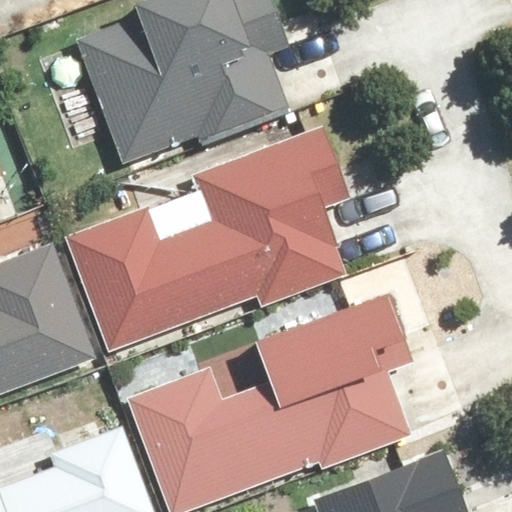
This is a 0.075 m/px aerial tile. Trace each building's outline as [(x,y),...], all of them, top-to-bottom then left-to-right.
[(224,141),(304,112),(282,51),(297,45),(280,0),(176,0),(88,32),(135,163),(220,131),(224,141)] [(209,173),(214,187),(80,238),(123,352),(273,296),(276,303),(360,272),(337,209),(363,199),(336,125),(209,173)] [(0,397),(106,359),(64,244),(0,267),(0,397)] [(287,387),(242,403),(229,367),(143,398),(184,511),(199,511),(422,431),(400,373),(433,361),(411,301),(274,350),(287,387)] [(0,511),(164,511),(133,433),(64,457),(68,467),(16,485),(0,445),(0,511)] [(481,511),(460,457),(424,471),(421,463),(339,499),(344,511),(481,511)]
